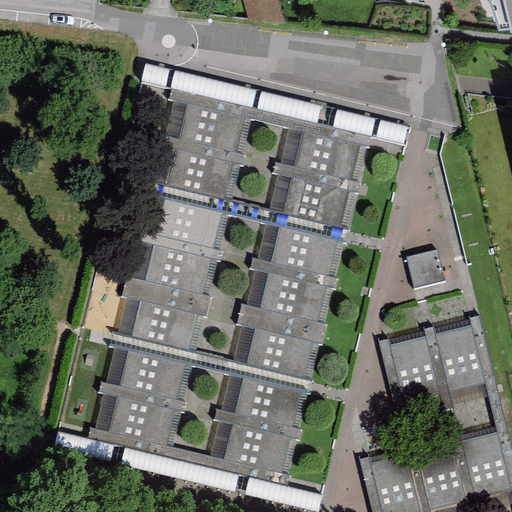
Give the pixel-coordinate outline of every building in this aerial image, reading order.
[(242,0),(246,17),(282,20),(277,0),(242,0)] [(368,137),(168,93),(88,435),(288,488),(368,137)] [(412,256),(416,288),(447,284),(442,252),(412,256)] [(511,511),(511,495),(467,318),(376,341),(403,448),(357,459),(370,511),(511,511)] [(320,496),(59,433),(55,448),(316,511),(320,496)]
